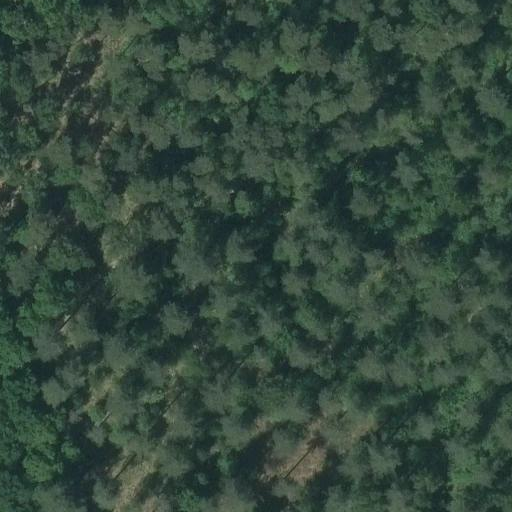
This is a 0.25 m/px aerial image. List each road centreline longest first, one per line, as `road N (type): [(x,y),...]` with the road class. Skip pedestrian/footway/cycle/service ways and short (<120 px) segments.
road 1 (track): [(511,9),(65,300)]
road 2 (track): [(65,300),(59,402),(100,511)]
